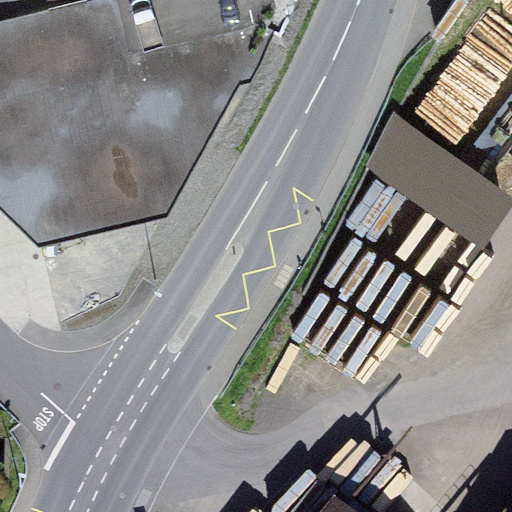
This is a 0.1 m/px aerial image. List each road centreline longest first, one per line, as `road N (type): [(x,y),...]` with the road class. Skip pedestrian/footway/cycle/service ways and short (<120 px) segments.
road 1 (secondary): [(112,442),(261,201),(354,0)]
road 2 (residential): [(511,393),(372,421),(214,469),(183,471),(112,442)]
road 3 (residential): [(112,442),(75,422),(0,356)]
